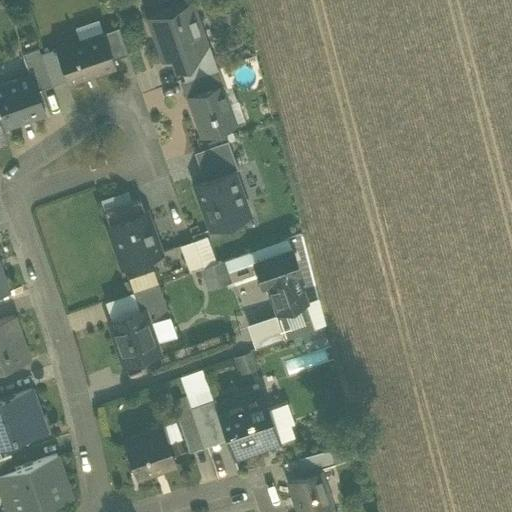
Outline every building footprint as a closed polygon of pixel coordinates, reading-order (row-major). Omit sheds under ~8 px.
[(149,15),(164,59),(176,55),(204,46),(188,1),(149,15)] [(79,40),(103,32),(99,18),(74,27),(79,40)] [(103,32),(112,58),(127,53),(118,27),(103,32)] [(65,80),(67,83),(115,67),(112,58),(103,32),(79,40),(55,48),(65,80)] [(176,55),(184,79),(211,70),(212,69),(204,46),(176,55)] [(36,90),(51,85),(40,54),(37,47),(22,53),(29,74),(32,80),(33,80),(36,90)] [(55,48),(40,54),(51,85),(65,80),(55,48)] [(216,85),(211,70),(184,79),(183,80),(189,95),(216,85)] [(29,74),(16,79),(18,85),(31,80),(29,74)] [(0,121),(3,128),(21,121),(44,113),(36,90),(33,80),(32,80),(31,80),(18,85),(16,79),(0,84),(0,121)] [(191,109),(200,137),(237,124),(222,83),(216,85),(189,95),(194,108),(191,109)] [(200,150),(208,172),(235,162),(227,140),(200,150)] [(195,184),(210,225),(246,212),(232,171),(237,168),(235,162),(208,172),(210,178),(195,184)] [(105,213),(109,224),(144,212),(140,201),(105,213)] [(137,254),(140,261),(161,253),(146,211),(144,212),(109,224),(107,225),(119,261),(137,254)] [(207,236),(193,240),(203,267),(216,262),(207,236)] [(255,261),(291,249),(287,237),(223,260),(227,271),(255,261)] [(179,245),(189,272),(199,268),(203,267),(193,240),(179,245)] [(276,310),(277,312),(304,302),(305,302),(295,273),(299,271),(291,249),(255,261),(256,261),(256,269),(258,276),(262,282),(263,283),(264,284),(267,283),(269,289),(269,295),(272,301),(274,304),(276,310)] [(122,267),(140,261),(137,254),(119,261),(122,267)] [(228,283),(221,261),(216,262),(203,267),(199,268),(207,289),(228,283)] [(133,291),(158,283),(153,269),(128,278),(133,291)] [(133,291),(133,292),(137,304),(162,295),(158,283),(133,291)] [(139,311),(137,304),(133,292),(105,302),(111,320),(139,311)] [(144,309),(148,322),(169,314),(162,295),(137,304),(139,311),(144,309)] [(305,302),(304,302),(313,327),(322,324),(325,323),(318,298),(305,302)] [(274,314),(283,338),(300,332),(313,327),(304,302),(277,312),(276,310),(274,311),(274,314)] [(158,350),(155,341),(148,322),(144,309),(139,311),(111,320),(109,321),(117,344),(116,345),(122,363),(158,350)] [(175,334),(169,314),(148,322),(155,341),(175,334)] [(255,348),(283,338),(274,314),(246,324),(255,348)] [(0,369),(29,360),(13,315),(0,319),(0,369)] [(108,321),(116,345),(117,344),(109,321),(108,321)] [(328,343),(322,324),(313,327),(300,332),(306,351),(328,343)] [(259,368),(252,349),(233,356),(239,375),(259,368)] [(190,407),(212,399),(201,367),(179,375),(185,393),(190,407)] [(0,446),(45,430),(31,389),(0,399),(0,446)] [(226,438),(233,458),(279,442),(267,409),(260,389),(216,404),(215,405),(222,426),(226,438)] [(178,412),(190,407),(185,393),(173,398),(178,412)] [(212,399),(190,407),(178,412),(187,438),(200,434),(222,426),(215,405),(216,404),(214,398),(212,399)] [(286,402),(267,409),(279,442),(294,437),(290,424),(293,423),(286,402)] [(123,440),(125,445),(163,431),(161,426),(123,440)] [(222,426),(200,434),(204,446),(226,438),(222,426)] [(125,445),(137,479),(175,466),(163,431),(125,445)] [(191,450),(204,446),(200,434),(187,438),(191,450)] [(356,442),(329,449),(334,463),(359,456),(356,442)] [(299,457),(304,472),(334,463),(329,449),(299,457)] [(6,492),(12,511),(30,511),(71,498),(56,454),(15,468),(0,473),(0,489),(1,493),(6,492)] [(0,458),(0,473),(15,468),(10,455),(0,458)] [(288,482),(298,511),(332,511),(319,472),(288,482)] [(8,511),(12,511),(6,492),(1,493),(8,511)]
